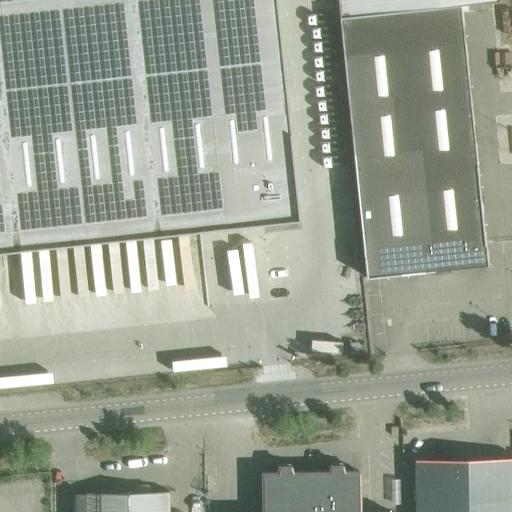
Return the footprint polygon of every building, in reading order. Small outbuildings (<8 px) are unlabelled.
[(0,0),(0,248),(299,217),(275,0),(0,0)] [(498,0),(337,0),(339,16),(366,277),(487,264),(461,4),(499,0),(498,0)] [(511,511),(511,457),(415,459),(416,511),(511,511)] [(262,472),(262,511),(360,511),(360,471),(345,471),(342,464),(330,464),(328,471),(293,471),(291,465),(279,465),(277,472),(262,472)] [(169,511),(169,491),(86,492),(86,511),(169,511)]
